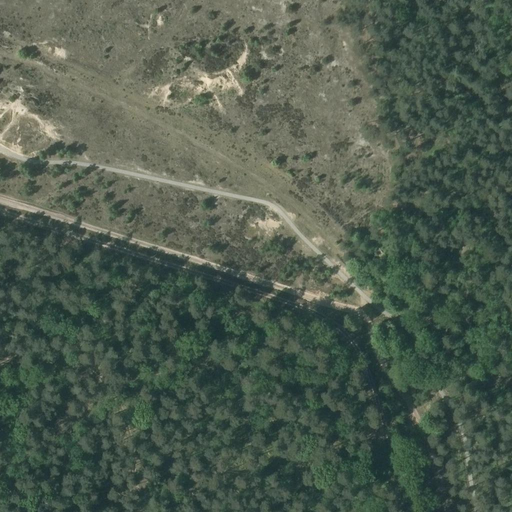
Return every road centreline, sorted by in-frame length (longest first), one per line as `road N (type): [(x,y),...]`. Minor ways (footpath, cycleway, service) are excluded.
road 1 (track): [(0,198),(360,312),(423,434),(446,511)]
road 2 (track): [(410,511),(363,359),(333,321),(0,211)]
road 3 (track): [(134,511),(132,444),(102,377),(0,360)]
road 4 (track): [(113,392),(0,470)]
